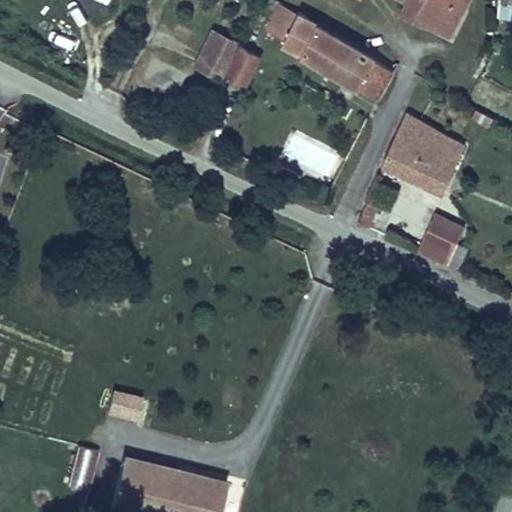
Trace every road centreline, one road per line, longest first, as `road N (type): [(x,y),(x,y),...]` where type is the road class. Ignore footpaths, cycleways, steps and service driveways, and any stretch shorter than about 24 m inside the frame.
road 1 (residential): [(511,315),(0,68)]
road 2 (unknown): [(333,230),(417,54)]
